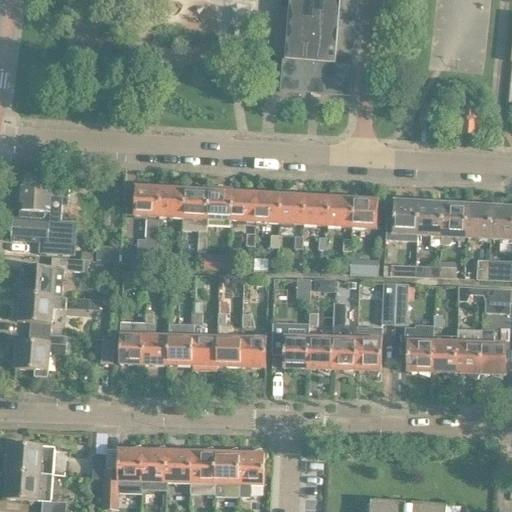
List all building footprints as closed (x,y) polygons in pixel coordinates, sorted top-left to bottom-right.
[(278,93),(348,98),(354,16),(337,14),(338,0),(287,0),(287,10),(275,9),(271,57),(283,58),(283,61),(280,61),(278,93)] [(459,134),(474,136),(476,113),(461,112),(459,134)] [(80,176),(79,190),(92,190),(93,177),(80,176)] [(21,180),(18,221),(38,222),(38,214),(48,214),(60,215),(60,206),(67,207),(68,190),(66,190),(50,189),(50,182),(21,180)] [(155,269),(155,258),(158,219),(160,191),(135,189),(133,218),(146,219),(144,242),(137,242),(136,258),(119,257),(118,267),(155,269)] [(208,193),(206,222),(206,226),(205,226),(205,228),(230,229),(231,223),(232,194),(232,190),(208,189),(208,193)] [(158,219),(182,221),(184,192),(160,191),(158,219)] [(182,221),(181,233),(197,234),(196,254),(195,259),(201,259),(201,272),(203,272),(204,257),(204,254),(205,234),(205,228),(205,226),(206,226),(206,222),(208,193),(184,192),(182,221)] [(232,194),(231,223),(255,225),(256,196),(232,194)] [(280,197),(256,196),(255,225),(279,226),(280,197)] [(279,226),(303,227),(305,198),(280,197),(279,226)] [(329,200),(305,198),(303,227),(327,228),(329,200)] [(327,228),(351,230),(353,201),(329,200),(327,228)] [(353,201),(351,230),(376,231),(378,202),(353,201)] [(392,235),(417,237),(418,205),(394,203),(392,235)] [(418,205),(417,237),(440,238),(442,206),(418,205)] [(464,240),(466,208),(442,206),(440,238),(440,246),(449,246),(452,244),(452,239),(464,240)] [(466,208),(464,240),(488,241),(490,209),(466,208)] [(511,210),(490,209),(488,241),(511,242),(511,210)] [(12,221),(10,242),(38,244),(37,256),(73,258),(75,224),(59,223),(60,215),(48,214),(38,214),(38,222),(18,221),(12,221)] [(253,254),(254,237),(245,236),(244,249),(247,249),(247,253),(253,254)] [(277,250),(278,238),(269,238),(268,250),(277,250)] [(301,252),(302,240),(293,239),(293,251),(301,252)] [(325,259),(326,241),(317,240),(317,253),(320,253),(319,258),(325,259)] [(349,254),(350,242),(342,242),(341,254),(349,254)] [(98,251),(97,265),(105,266),(118,267),(119,257),(119,249),(112,248),(112,252),(98,251)] [(226,258),(204,257),(203,272),(225,273),(226,258)] [(179,259),(155,258),(155,269),(179,270),(179,259)] [(266,272),(266,260),(254,260),(253,271),(266,272)] [(14,297),(20,297),(53,300),(61,300),(62,274),(82,275),(82,263),(72,262),(63,262),(61,261),(51,261),(50,271),(22,269),(21,281),(16,280),(14,297)] [(376,265),(348,263),(348,275),(376,277),(376,265)] [(486,283),(487,264),(476,263),(475,282),(486,283)] [(511,265),(487,264),(486,283),(510,284),(511,265)] [(102,304),(116,304),(118,267),(105,266),(102,304)] [(415,280),(415,269),(389,268),(383,268),(383,278),(389,278),(389,279),(415,280)] [(421,280),(438,281),(439,270),(422,269),(421,280)] [(455,270),(439,270),(438,281),(455,281),(455,270)] [(171,287),(183,287),(183,278),(171,277),(171,287)] [(153,278),(152,294),(167,295),(168,279),(153,278)] [(393,309),(394,286),(381,286),(380,327),(393,328),(393,309)] [(393,309),(394,309),(393,328),(405,328),(406,309),(407,287),(394,286),(393,309)] [(465,304),(466,290),(457,289),(456,304),(465,304)] [(510,292),(485,291),(484,303),(509,305),(510,292)] [(61,300),(53,300),(20,297),(18,323),(37,325),(36,338),(50,338),(52,310),(63,311),(64,301),(61,300)] [(508,317),(509,305),(484,303),(483,315),(508,317)] [(217,304),(216,317),(225,317),(225,304),(217,304)] [(193,306),(192,316),(201,316),(201,306),(193,306)] [(333,340),(332,372),(356,373),(357,341),(355,341),(356,330),(344,330),(345,306),(334,306),(333,340)] [(145,314),(144,327),(152,327),(152,315),(145,314)] [(192,316),(192,328),(200,328),(201,316),(192,316)] [(316,329),(316,316),(308,316),(307,328),(316,329)] [(216,340),(216,369),(239,370),(240,341),(227,340),(227,324),(224,324),(225,317),(216,317),(216,340)] [(249,330),(249,317),(241,317),(240,330),(249,330)] [(441,330),(441,318),(432,318),(432,330),(441,330)] [(119,337),(118,366),(143,367),(144,327),(120,326),(119,337)] [(144,327),(143,367),(167,368),(168,339),(153,338),(153,327),(152,327),(144,327)] [(167,368),(191,369),(192,339),(192,329),(168,329),(168,339),(167,368)] [(192,339),(191,369),(191,373),(215,374),(216,369),(216,340),(203,340),(203,330),(192,329),(192,339)] [(356,373),(381,374),(382,342),(380,342),(380,331),(356,330),(355,341),(357,341),(356,373)] [(432,375),(433,344),(432,344),(432,338),(432,330),(415,330),(415,331),(405,331),(405,346),(408,346),(407,374),(432,375)] [(480,333),(456,332),(456,339),(456,345),(457,345),(456,376),(480,377),(481,346),(480,346),(480,333)] [(493,334),(480,333),(480,346),(481,346),(480,377),(505,378),(505,360),(506,352),(506,346),(492,346),(493,334)] [(32,372),(32,380),(45,380),(45,373),(47,373),(48,360),(64,361),(66,340),(50,338),(36,338),(36,344),(17,343),(15,371),(32,372)] [(432,338),(432,344),(433,344),(432,375),(456,376),(457,345),(456,345),(456,339),(432,338)] [(283,371),(308,372),(309,340),(284,339),(283,371)] [(309,340),(308,372),(332,372),(333,340),(309,340)] [(240,341),(239,370),(264,371),(265,342),(240,341)] [(111,367),(113,343),(110,343),(101,342),(99,366),(111,367)] [(6,473),(40,476),(51,477),(53,451),(41,450),(42,449),(8,447),(6,473)] [(102,481),(101,511),(116,511),(118,484),(141,484),(142,453),(118,452),(117,473),(103,473),(102,481)] [(166,493),(166,485),(166,454),(142,453),(141,484),(150,484),(150,493),(166,493)] [(166,485),(189,485),(190,486),(191,454),(166,454),(166,485)] [(190,486),(189,485),(189,497),(213,498),(213,486),(214,486),(215,455),(191,454),(190,486)] [(213,498),(213,500),(238,501),(238,499),(239,455),(215,455),(214,486),(213,486),(213,498)] [(239,455),(238,499),(249,500),(249,487),(263,487),(264,456),(239,455)] [(92,456),(91,480),(102,481),(103,473),(104,457),(92,456)] [(40,511),(64,511),(65,505),(49,504),(51,477),(40,476),(6,473),(4,500),(38,503),(41,503),(40,511)] [(368,511),(444,511),(445,507),(369,502),(368,511)]
